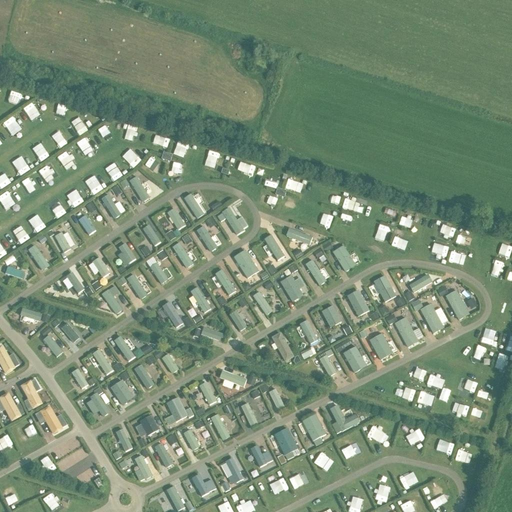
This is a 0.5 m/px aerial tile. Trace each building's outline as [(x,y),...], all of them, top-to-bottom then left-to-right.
[(162,158),(163,159),(170,162),(171,161),(172,157),(172,155),(165,153),(163,154),(162,158)] [(130,182),(143,203),(150,199),(137,177),(130,182)] [(120,183),(124,189),(129,186),(126,180),(120,183)] [(111,190),(116,197),(122,193),(117,186),(111,190)] [(277,194),(277,195),(284,197),(286,197),(287,192),(286,191),(279,189),(278,190),(277,194)] [(184,199),(198,219),(205,215),(191,194),(184,199)] [(102,200),(114,220),(122,215),(109,195),(102,200)] [(211,207),(214,212),(223,207),(219,202),(211,207)] [(86,207),(91,214),(97,210),(92,203),(86,207)] [(226,219),(237,236),(244,231),(243,230),(248,227),(243,217),(237,221),(229,208),(222,213),(223,214),(217,217),(221,223),(226,219)] [(168,214),(178,231),(186,226),(175,209),(168,214)] [(79,221),(89,236),(96,231),(86,216),(79,221)] [(206,222),(210,229),(217,225),(212,218),(206,222)] [(143,230),(155,247),(161,243),(150,225),(143,230)] [(197,231),(211,253),(218,248),(204,227),(197,231)] [(289,229),(286,237),(310,246),(313,238),(289,229)] [(166,235),(170,242),(181,235),(178,230),(173,233),(172,231),(166,235)] [(55,238),(64,254),(72,250),(62,233),(55,238)] [(182,238),(187,246),(193,242),(188,234),(182,238)] [(38,239),(42,245),(47,241),(43,235),(38,239)] [(264,240),(278,261),(285,257),(271,236),(264,240)] [(173,248),(187,269),(194,264),(180,243),(173,248)] [(323,247),(326,253),(334,249),(330,243),(323,247)] [(119,248),(129,264),(136,259),(126,244),(119,248)] [(28,251),(42,272),(50,267),(35,246),(28,251)] [(345,273),(356,266),(344,246),(333,253),(345,273)] [(141,251),(146,258),(152,253),(147,247),(141,251)] [(293,253),(297,259),(304,255),(301,249),(293,253)] [(318,259),(324,255),(320,249),(314,253),(318,259)] [(157,255),(162,262),(168,258),(163,251),(157,255)] [(234,258),(247,279),(259,272),(246,251),(234,258)] [(93,263),(103,278),(110,274),(100,258),(93,263)] [(306,265),(319,287),(327,282),(313,261),(306,265)] [(150,268),(161,285),(168,280),(157,263),(150,268)] [(267,269),(271,276),(277,272),(273,265),(267,269)] [(288,269),(292,274),(298,270),(295,265),(288,269)] [(5,274),(22,280),(24,273),(7,267),(5,274)] [(215,275),(229,297),(236,292),(223,270),(215,275)] [(260,276),(264,281),(270,278),(266,272),(260,276)] [(67,278),(78,294),(85,290),(73,273),(67,278)] [(127,280),(141,300),(148,296),(134,275),(127,280)] [(428,275),(409,286),(414,294),(433,282),(428,275)] [(292,276),(280,283),(293,303),(304,296),(300,290),(306,287),(300,278),(295,282),(292,276)] [(374,283),(385,303),(396,297),(385,276),(374,283)] [(118,281),(122,287),(127,283),(123,277),(118,281)] [(269,280),(263,284),(268,291),(273,287),(269,280)] [(92,286),(96,291),(102,287),(98,281),(92,286)] [(242,286),(246,292),(252,289),(248,283),(242,286)] [(437,291),(441,298),(449,293),(445,286),(437,291)] [(102,295),(117,315),(123,310),(114,298),(119,294),(115,287),(109,291),(109,290),(102,295)] [(84,292),(88,297),(93,294),(90,288),(84,292)] [(191,293),(204,314),(212,309),(198,288),(191,293)] [(347,297),(358,318),(370,311),(358,291),(347,297)] [(446,297),(458,321),(470,315),(457,291),(446,297)] [(253,297),(266,316),(273,312),(260,292),(253,297)] [(405,295),(409,302),(415,299),(411,292),(405,295)] [(217,300),(221,307),(227,303),(223,296),(217,300)] [(396,301),(399,308),(406,304),(402,297),(396,301)] [(238,302),(242,309),(248,305),(244,298),(238,302)] [(467,302),(471,310),(478,306),(474,299),(467,302)] [(412,304),(416,312),(423,308),(419,300),(412,304)] [(163,307),(176,329),(184,324),(170,303),(163,307)] [(378,309),(383,318),(390,314),(385,305),(378,309)] [(420,311),(433,335),(444,329),(431,305),(420,311)] [(322,312),(330,329),(342,323),(333,306),(322,312)] [(19,316),(40,322),(41,315),(22,309),(19,316)] [(230,315),(241,332),(247,328),(236,311),(230,315)] [(370,316),(373,322),(379,318),(376,312),(370,316)] [(43,315),(41,322),(48,324),(50,317),(43,315)] [(193,319),(196,324),(203,320),(200,315),(193,319)] [(386,319),(390,326),(397,322),(394,315),(386,319)] [(184,321),(188,328),(193,325),(189,317),(184,321)] [(395,325),(408,349),(419,343),(406,319),(395,325)] [(51,324),(54,329),(60,324),(56,320),(51,324)] [(300,325),(311,345),(318,341),(307,321),(300,325)] [(62,329),(74,344),(80,339),(68,324),(62,329)] [(343,329),(347,336),(353,333),(349,326),(343,329)] [(30,331),(34,336),(38,331),(34,327),(30,331)] [(40,333),(44,338),(52,331),(48,327),(40,333)] [(204,328),(201,335),(222,343),(225,335),(204,328)] [(359,334),(362,340),(368,337),(365,331),(359,334)] [(272,338),(285,363),(294,358),(281,333),(272,338)] [(369,341),(380,361),(393,354),(382,334),(369,341)] [(43,341),(57,358),(64,353),(49,336),(43,341)] [(114,342),(129,363),(136,358),(121,337),(114,342)] [(334,348),(337,353),(345,349),(342,343),(334,348)] [(142,351),(145,356),(153,351),(150,346),(142,351)] [(343,354),(354,374),(367,367),(356,347),(343,354)] [(93,355),(107,376),(114,371),(100,350),(93,355)] [(153,354),(157,360),(165,356),(161,350),(153,354)] [(301,354),(304,359),(310,356),(308,351),(301,354)] [(162,359),(172,375),(179,370),(169,355),(162,359)] [(319,360),(330,378),(337,374),(327,356),(319,360)] [(145,361),(149,367),(155,363),(151,357),(145,361)] [(113,367),(118,373),(123,369),(119,363),(113,367)] [(134,370),(147,390),(155,385),(142,366),(134,370)] [(72,374),(82,390),(89,385),(78,370),(72,374)] [(220,379),(244,388),(247,380),(223,371),(220,379)] [(120,376),(124,382),(130,378),(126,372),(120,376)] [(250,377),(247,385),(254,387),(257,379),(250,377)] [(111,389),(122,406),(134,399),(122,381),(111,389)] [(199,387),(209,406),(217,402),(207,383),(199,387)] [(260,388),(263,394),(269,391),(266,385),(260,388)] [(251,394),(254,399),(260,396),(257,390),(251,394)] [(279,413),(286,410),(276,390),(269,393),(279,413)] [(103,418),(111,413),(97,393),(90,398),(103,418)] [(166,404),(176,423),(188,417),(179,398),(166,404)] [(241,408),(251,427),(258,423),(248,404),(241,408)] [(223,408),(227,415),(233,412),(230,405),(223,408)] [(337,435),(360,423),(355,415),(346,420),(338,406),(330,410),(337,423),(332,426),(337,435)] [(196,410),(199,417),(205,414),(202,407),(196,410)] [(211,419),(223,442),(230,438),(218,415),(211,419)] [(313,442),(314,442),(316,446),(323,443),(321,438),(327,435),(316,415),(302,422),(313,442)] [(140,422),(148,437),(159,431),(151,416),(140,422)] [(195,424),(198,430),(205,427),(202,421),(195,424)] [(167,426),(170,432),(177,429),(173,422),(167,426)] [(285,456),(286,456),(288,460),(294,457),(292,452),(299,449),(289,428),(275,435),(285,456)] [(116,433),(125,453),(133,449),(123,430),(116,433)] [(191,430),(184,434),(193,452),(200,448),(191,430)] [(167,438),(171,446),(178,443),(173,435),(167,438)] [(138,441),(142,448),(147,445),(144,438),(138,441)] [(162,444),(155,448),(166,469),(174,465),(162,444)] [(141,452),(145,459),(150,456),(146,449),(141,452)] [(113,455),(116,461),(122,457),(119,452),(113,455)] [(146,481),(153,477),(142,456),(135,460),(140,470),(135,473),(140,482),(145,480),(146,481)] [(119,464),(122,470),(129,466),(126,461),(119,464)] [(99,489),(103,486),(98,479),(94,482),(99,489)] [(174,487),(167,491),(177,511),(178,511),(185,509),(174,487)] [(190,502),(185,504),(188,511),(189,511),(194,510),(190,502)]
